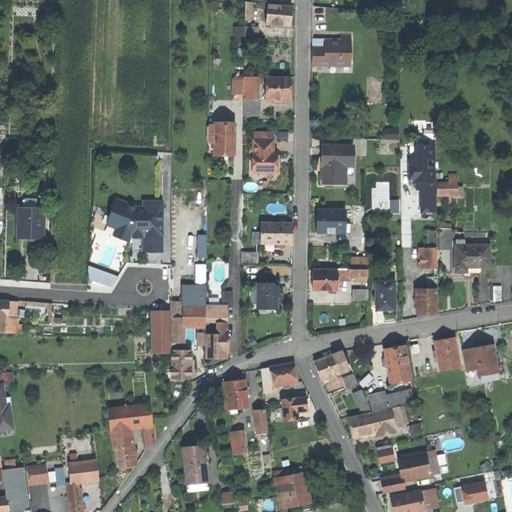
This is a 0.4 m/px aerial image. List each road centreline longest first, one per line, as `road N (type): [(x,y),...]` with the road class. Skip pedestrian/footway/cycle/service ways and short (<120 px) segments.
road 1 (residential): [(298,347),(303,0)]
road 2 (residential): [(298,347),(239,362),(200,391),(107,511)]
road 3 (residential): [(511,311),(298,347)]
road 4 (residential): [(376,511),(298,347)]
road 5 (residential): [(0,289),(126,296),(145,283)]
